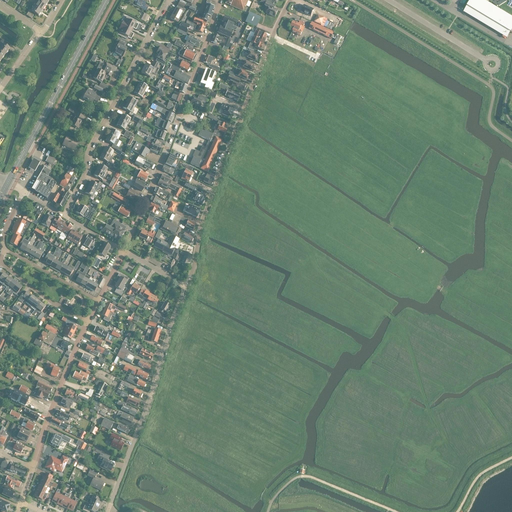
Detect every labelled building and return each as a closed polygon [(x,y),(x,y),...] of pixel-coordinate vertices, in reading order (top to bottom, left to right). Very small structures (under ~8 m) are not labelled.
[(133,1),(132,2),(132,4),(133,5),(134,6),(135,6),(136,5),(146,11),(148,6),(145,5),(147,0),(134,0),(134,1),(133,1)] [(214,8),(209,6),(210,1),(208,0),(206,0),(200,20),(207,22),(208,17),(211,18),(214,8)] [(248,0),(226,0),(225,4),(243,11),(244,7),(245,7),(246,5),(248,6),(249,3),(247,2),(248,0)] [(511,17),(483,0),(470,0),(463,12),(468,15),(506,38),(511,29),(511,17)] [(45,6),(38,1),(35,6),(42,11),(45,6)] [(185,10),(183,8),(185,5),(179,2),(178,6),(177,5),(176,5),(178,6),(176,9),(175,9),(170,19),(177,22),(182,13),(183,13),(185,10)] [(273,5),(267,2),(265,6),(269,8),(266,14),(275,17),(278,11),(272,8),(273,5)] [(304,5),(301,12),(311,16),(314,10),(304,5)] [(35,6),(31,11),(32,12),(35,13),(38,16),(42,11),(35,6)] [(245,22),(256,27),(260,18),(249,13),(245,22)] [(139,31),(142,26),(135,23),(136,21),(127,16),(124,22),(123,21),(121,25),(132,30),(133,28),(139,31)] [(223,23),(221,28),(220,27),(217,33),(225,37),(225,38),(233,41),(235,37),(233,36),(232,39),(229,38),(236,22),(237,22),(238,20),(233,18),(233,20),(224,17),(222,22),(223,23)] [(200,26),(204,28),(206,23),(195,19),(193,23),(200,26)] [(302,25),(303,26),(305,23),(300,21),(299,24),(293,21),(291,26),(294,28),(292,32),(300,35),(302,32),(299,30),(302,25)] [(195,25),(196,25),(194,30),(197,31),(202,33),(204,28),(200,26),(193,23),(191,22),(189,25),(189,26),(191,27),(190,29),(193,30),(195,25)] [(312,22),(309,29),(323,35),(330,39),(333,33),(326,29),(312,22)] [(186,34),(189,27),(181,24),(178,30),(186,34)] [(130,32),(132,30),(121,25),(119,28),(121,29),(118,35),(127,39),(128,38),(131,39),(134,34),(130,32)] [(252,38),(263,43),(267,36),(264,34),(265,32),(257,28),(252,38)] [(214,34),(211,42),(216,44),(217,42),(221,44),(223,38),(214,34)] [(186,36),(184,40),(187,42),(186,44),(190,46),(191,44),(193,45),(197,47),(200,41),(190,36),(189,37),(186,36)] [(114,53),(122,57),(126,49),(123,47),(126,41),(119,38),(116,43),(118,44),(114,53)] [(252,38),(248,48),(254,51),(255,47),(260,50),(263,43),(252,38)] [(3,44),(0,48),(0,49),(6,53),(9,48),(7,47),(9,44),(2,39),(0,42),(3,44)] [(186,59),(191,62),(195,53),(192,51),(192,50),(190,49),(191,48),(176,40),(174,44),(181,48),(178,54),(187,59),(186,59)] [(164,66),(165,62),(163,61),(168,52),(159,48),(156,53),(159,54),(157,58),(158,59),(157,62),(164,66)] [(248,48),(245,53),(248,55),(247,58),(255,62),(256,60),(257,60),(258,57),(258,56),(252,53),(253,51),(248,48)] [(206,55),(203,62),(207,64),(207,65),(209,66),(209,67),(212,69),(218,71),(219,68),(210,64),(211,60),(213,61),(214,58),(210,57),(206,55)] [(240,57),(239,60),(241,61),(240,62),(244,64),(243,67),(251,71),(252,69),(253,69),(254,67),(253,66),(254,66),(245,62),(246,60),(240,57)] [(178,59),(178,60),(179,60),(178,62),(181,63),(179,67),(187,71),(187,70),(188,70),(189,69),(188,68),(190,65),(186,63),(186,62),(178,59)] [(159,64),(154,61),(150,67),(145,65),(141,73),(150,77),(152,73),(156,75),(159,69),(157,68),(159,64)] [(106,64),(105,66),(100,63),(96,70),(97,70),(93,79),(101,83),(104,77),(105,78),(107,75),(110,77),(113,72),(114,72),(116,69),(106,64)] [(230,71),(228,75),(229,75),(230,75),(234,77),(235,75),(247,80),(247,79),(248,79),(249,77),(248,76),(249,75),(241,71),(241,70),(237,68),(235,73),(230,71)] [(168,75),(188,84),(189,82),(189,80),(182,76),(183,75),(170,69),(168,75)] [(214,81),(218,71),(212,69),(211,71),(205,69),(203,76),(198,75),(195,82),(200,84),(205,86),(204,88),(211,91),(214,81)] [(230,75),(227,81),(233,83),(232,86),(243,91),(245,85),(239,83),(240,80),(234,77),(230,75)] [(144,92),(147,87),(139,82),(136,88),(144,92)] [(179,90),(179,92),(184,93),(187,86),(177,83),(175,88),(179,90)] [(141,98),(144,92),(136,88),(133,93),(141,98)] [(83,98),(92,103),(94,100),(98,102),(102,94),(96,91),(95,93),(88,89),(83,98)] [(226,97),(229,98),(228,99),(233,101),(233,100),(237,101),(240,95),(232,92),(228,90),(225,96),(226,97)] [(170,96),(169,99),(178,103),(181,95),(174,93),(173,97),(170,96)] [(193,96),(190,103),(200,107),(202,101),(205,102),(207,98),(201,96),(200,99),(193,96)] [(125,103),(133,107),(136,102),(128,97),(125,103)] [(153,104),(159,107),(164,110),(166,106),(155,100),(153,104)] [(166,108),(168,109),(170,110),(170,111),(174,112),(177,105),(173,104),(173,103),(170,102),(169,101),(168,104),(166,108)] [(215,104),(211,102),(207,112),(211,114),(215,104)] [(133,107),(125,103),(122,108),(130,113),(133,114),(135,108),(133,107)] [(221,116),(224,117),(225,115),(230,118),(234,108),(226,105),(222,104),(220,109),(223,111),(221,116)] [(71,124),(78,128),(83,119),(84,119),(86,116),(83,114),(84,112),(71,105),(68,111),(72,113),(76,115),(74,118),(71,116),(68,122),(71,124)] [(169,112),(166,111),(164,114),(164,115),(167,116),(166,117),(165,120),(171,122),(174,115),(168,112),(169,112)] [(119,120),(127,125),(128,125),(130,126),(131,123),(129,122),(131,119),(122,115),(121,116),(120,116),(118,120),(119,120)] [(156,123),(155,123),(155,124),(156,124),(155,126),(158,127),(158,128),(167,131),(170,124),(164,122),(161,120),(158,119),(156,123)] [(119,120),(116,126),(125,130),(127,125),(119,120)] [(218,122),(216,125),(214,129),(212,134),(216,136),(218,131),(225,134),(225,133),(226,134),(227,131),(226,130),(227,129),(225,129),(226,127),(225,126),(225,125),(218,122)] [(218,131),(216,136),(212,134),(201,129),(199,132),(198,136),(208,141),(206,144),(206,146),(205,147),(202,146),(199,152),(195,150),(193,154),(192,156),(193,157),(190,164),(207,172),(210,167),(209,167),(219,144),(221,141),(225,134),(218,131)] [(108,135),(116,140),(119,134),(111,130),(108,135)] [(166,133),(158,130),(155,137),(163,141),(166,133)] [(66,133),(62,140),(65,142),(64,145),(73,150),(77,142),(73,140),(74,137),(70,135),(67,133),(66,133)] [(133,138),(130,136),(125,134),(123,136),(130,140),(127,145),(129,146),(133,138)] [(119,141),(116,140),(108,135),(105,141),(112,144),(116,146),(119,141)] [(151,149),(150,151),(157,154),(158,152),(161,147),(158,146),(159,145),(158,144),(159,142),(148,137),(146,141),(152,143),(150,148),(151,149)] [(134,141),(129,150),(144,158),(146,154),(148,155),(150,151),(134,141)] [(116,150),(121,153),(125,154),(126,152),(123,150),(118,147),(116,146),(112,144),(111,147),(116,150)] [(102,153),(110,157),(113,152),(105,147),(102,153)] [(113,158),(110,157),(102,153),(99,158),(107,163),(106,165),(110,167),(112,168),(113,166),(110,164),(113,158)] [(175,168),(178,161),(175,159),(176,157),(169,154),(168,156),(165,164),(175,169),(175,168)] [(53,166),(53,165),(55,166),(58,160),(56,160),(57,159),(50,155),(46,162),(50,164),(53,166)] [(154,164),(146,160),(139,156),(135,164),(139,166),(140,164),(144,166),(144,167),(148,169),(148,168),(151,169),(154,164)] [(39,163),(33,160),(28,169),(34,173),(39,163)] [(193,168),(182,163),(179,162),(179,161),(178,161),(175,168),(180,170),(181,167),(185,170),(181,179),(188,183),(193,173),(191,172),(193,168)] [(99,165),(96,170),(105,175),(106,176),(108,173),(106,172),(108,169),(99,165)] [(164,166),(161,171),(168,173),(171,175),(174,170),(170,168),(164,166)] [(47,198),(56,184),(49,180),(50,178),(48,177),(51,169),(48,167),(47,169),(44,167),(41,173),(31,189),(47,198)] [(66,173),(71,176),(75,170),(70,167),(66,173)] [(138,175),(137,177),(144,181),(145,180),(146,181),(147,179),(146,178),(148,176),(144,174),(145,173),(141,171),(138,170),(136,168),(134,171),(137,172),(136,172),(137,173),(137,174),(138,175)] [(106,176),(105,175),(96,170),(93,176),(102,180),(103,177),(105,178),(106,176)] [(210,186),(214,179),(212,178),(213,175),(208,172),(206,176),(203,174),(201,177),(204,178),(202,182),(210,186)] [(66,174),(59,185),(62,187),(65,188),(66,186),(71,177),(66,174)] [(176,187),(180,190),(182,187),(171,182),(172,179),(163,174),(160,180),(176,187)] [(135,183),(133,187),(142,192),(145,187),(144,187),(143,186),(145,182),(144,182),(144,181),(137,177),(137,178),(134,183),(135,183)] [(160,180),(158,185),(167,189),(168,188),(173,190),(175,191),(173,195),(177,197),(180,192),(181,190),(180,190),(176,187),(160,180)] [(91,182),(88,186),(89,186),(88,188),(96,192),(99,193),(100,191),(99,191),(97,190),(99,186),(100,187),(102,185),(101,184),(95,181),(94,184),(91,182)] [(194,194),(197,188),(185,182),(182,188),(194,194)] [(55,193),(51,200),(56,203),(62,193),(63,190),(61,188),(57,195),(55,193)] [(94,194),(96,192),(88,188),(88,189),(87,189),(85,193),(88,195),(87,197),(93,201),(94,198),(96,195),(94,194)] [(156,188),(153,194),(159,196),(160,194),(166,197),(167,193),(156,188)] [(130,189),(126,196),(135,201),(139,195),(130,189)] [(61,198),(57,204),(62,207),(66,201),(69,195),(64,192),(61,198)] [(200,207),(206,197),(197,192),(191,203),(200,207)] [(157,200),(158,198),(152,196),(150,202),(159,206),(160,206),(162,202),(157,200)] [(124,205),(127,200),(121,197),(118,201),(124,205)] [(84,217),(90,221),(95,212),(99,204),(93,201),(92,204),(95,205),(92,210),(88,207),(87,209),(80,205),(78,209),(76,212),(76,213),(83,217),(84,217)] [(171,201),(167,210),(173,212),(175,206),(176,204),(175,203),(171,201)] [(40,214),(36,221),(39,222),(43,215),(41,214),(44,207),(37,203),(33,210),(40,214)] [(116,206),(113,212),(117,214),(118,212),(127,217),(128,217),(129,215),(129,214),(129,213),(128,213),(130,210),(128,209),(128,208),(125,206),(124,207),(119,204),(118,207),(116,206)] [(157,212),(158,208),(160,209),(159,210),(163,212),(164,209),(151,204),(149,208),(148,211),(150,212),(148,216),(149,216),(154,218),(155,215),(155,214),(156,211),(157,212)] [(199,210),(189,205),(185,212),(196,217),(196,216),(197,217),(199,213),(198,213),(199,210)] [(48,228),(54,217),(50,215),(50,217),(45,215),(41,224),(48,228)] [(193,230),(196,223),(181,217),(175,215),(171,223),(176,226),(179,220),(181,220),(184,221),(183,225),(186,226),(185,227),(193,230)] [(56,217),(51,226),(56,229),(61,220),(60,220),(60,219),(56,217)] [(13,229),(11,233),(14,234),(19,237),(19,236),(20,235),(22,236),(26,228),(27,229),(29,223),(26,222),(18,218),(16,222),(15,222),(12,229),(13,229)] [(61,220),(56,229),(61,232),(66,224),(61,220)] [(101,231),(119,241),(125,231),(125,230),(126,228),(121,225),(113,220),(112,223),(109,228),(104,225),(101,231)] [(163,220),(163,221),(162,223),(162,224),(160,229),(177,237),(181,228),(176,226),(171,223),(163,220)] [(68,224),(66,224),(61,232),(67,235),(71,228),(72,226),(68,224)] [(67,238),(72,241),(77,233),(72,229),(67,238)] [(34,230),(33,233),(42,238),(44,236),(34,230)] [(146,240),(145,241),(150,243),(154,235),(150,232),(149,234),(142,230),(139,237),(140,237),(139,238),(142,239),(146,240)] [(77,233),(72,241),(77,245),(83,236),(77,233)] [(184,233),(181,239),(190,243),(193,238),(184,233)] [(14,234),(10,243),(17,246),(21,237),(19,236),(19,237),(14,234)] [(95,239),(88,235),(82,244),(81,247),(84,249),(86,246),(92,250),(94,247),(91,246),(95,239)] [(33,236),(32,238),(30,242),(28,245),(28,244),(24,251),(26,252),(25,253),(29,255),(29,254),(33,246),(32,245),(35,241),(34,241),(36,237),(33,236)] [(171,236),(167,244),(157,239),(154,247),(163,251),(163,252),(167,254),(167,253),(171,255),(179,240),(171,236)] [(34,256),(41,244),(41,242),(42,243),(43,240),(40,239),(38,242),(39,242),(36,248),(33,246),(29,254),(30,255),(29,256),(33,258),(34,256)] [(28,241),(25,240),(20,249),(24,251),(28,244),(26,243),(28,241)] [(44,244),(42,243),(41,242),(41,244),(34,256),(38,259),(45,248),(43,247),(44,244)] [(110,247),(104,243),(98,253),(105,257),(110,247)] [(82,259),(84,255),(78,251),(78,252),(75,250),(73,254),(75,256),(76,255),(82,259)] [(48,253),(44,261),(46,262),(45,263),(50,266),(54,259),(58,253),(55,252),(53,256),(48,253)] [(54,259),(50,266),(52,267),(51,268),(54,270),(59,262),(57,261),(60,254),(58,253),(54,259)] [(185,254),(184,256),(182,262),(181,262),(183,263),(182,264),(183,266),(184,267),(186,266),(186,265),(188,265),(191,257),(185,254)] [(92,263),(97,266),(102,257),(97,255),(92,263)] [(64,265),(60,271),(65,274),(68,267),(69,267),(67,266),(69,263),(68,263),(71,257),(69,256),(66,260),(64,265)] [(59,262),(54,270),(59,273),(60,271),(64,265),(66,260),(64,259),(61,263),(59,262)] [(68,267),(65,274),(69,277),(73,270),(72,269),(73,267),(70,265),(69,267),(68,267)] [(83,273),(78,271),(73,279),(75,279),(74,280),(80,284),(84,277),(85,275),(89,268),(87,267),(83,273)] [(95,272),(92,276),(94,277),(92,281),(89,280),(85,286),(90,289),(94,282),(95,280),(98,274),(95,272)] [(114,292),(122,297),(127,289),(125,287),(126,286),(125,286),(127,281),(128,279),(119,274),(115,282),(117,283),(115,287),(117,288),(114,292)] [(89,280),(90,278),(85,275),(84,277),(80,284),(82,285),(85,287),(85,286),(89,280)] [(6,287),(8,286),(12,280),(12,279),(10,277),(10,278),(8,276),(3,282),(2,284),(6,287)] [(98,287),(100,288),(105,280),(101,278),(99,282),(95,280),(94,282),(90,289),(95,292),(98,287)] [(8,294),(17,283),(12,280),(8,286),(6,287),(5,289),(6,291),(5,292),(8,294)] [(22,291),(20,289),(22,287),(17,283),(8,294),(8,295),(10,296),(13,293),(18,296),(22,291)] [(130,296),(130,295),(132,296),(134,292),(136,294),(140,287),(134,283),(131,289),(130,288),(127,294),(130,296)] [(147,290),(145,292),(141,290),(138,295),(143,297),(148,300),(151,295),(149,294),(150,292),(147,290)] [(24,291),(18,299),(22,303),(23,302),(25,299),(27,301),(32,295),(27,292),(26,293),(24,291)] [(27,301),(25,303),(30,307),(32,305),(36,299),(32,295),(27,301)] [(155,301),(157,298),(151,295),(148,300),(147,303),(144,308),(146,310),(149,304),(154,307),(157,302),(155,301)] [(32,305),(30,307),(35,310),(36,308),(41,302),(36,299),(32,305)] [(32,314),(30,316),(32,317),(34,315),(35,315),(39,310),(41,312),(46,306),(41,302),(36,308),(35,310),(32,313),(32,314)] [(115,314),(117,311),(114,310),(116,307),(112,305),(107,303),(104,309),(115,314)] [(159,311),(161,313),(165,315),(166,312),(167,312),(171,306),(165,303),(161,309),(160,309),(159,311)] [(114,317),(115,314),(104,309),(102,315),(105,317),(103,320),(108,323),(112,316),(114,317)] [(56,330),(49,326),(47,324),(45,328),(54,334),(56,330)] [(67,326),(65,329),(74,333),(77,327),(70,324),(69,327),(67,326)] [(104,330),(96,326),(94,331),(98,333),(98,334),(101,335),(106,338),(108,332),(103,330),(104,330)] [(148,330),(147,333),(159,337),(161,331),(155,329),(152,328),(151,331),(148,330)] [(71,339),(74,333),(65,329),(63,332),(66,333),(64,336),(71,339)] [(39,339),(37,338),(34,344),(41,347),(44,342),(56,349),(59,344),(62,346),(60,348),(64,349),(68,351),(69,349),(71,347),(70,347),(70,346),(67,344),(67,343),(56,337),(57,336),(49,331),(48,333),(43,331),(39,339)] [(147,333),(146,336),(149,337),(148,340),(151,341),(157,343),(159,337),(147,333)] [(92,335),(90,340),(94,342),(94,343),(98,345),(100,346),(103,347),(105,343),(103,342),(104,342),(103,341),(99,339),(92,335)] [(124,341),(121,347),(124,349),(131,353),(133,349),(126,346),(127,343),(124,341)] [(93,351),(95,348),(88,344),(87,347),(86,347),(86,348),(86,349),(90,351),(89,352),(92,353),(97,356),(99,353),(93,351)] [(144,357),(151,360),(154,355),(142,349),(143,347),(139,345),(137,348),(138,349),(136,353),(139,355),(144,357)] [(109,351),(104,349),(98,346),(96,351),(102,354),(107,356),(109,351)] [(124,349),(121,347),(117,356),(131,364),(135,355),(131,353),(124,349)] [(92,363),(93,361),(91,360),(92,358),(91,358),(92,357),(84,353),(82,358),(90,362),(92,363)] [(144,362),(140,360),(136,366),(139,367),(139,366),(141,367),(144,369),(144,368),(149,370),(151,365),(144,361),(144,362)] [(86,370),(87,371),(89,366),(80,362),(78,367),(86,371),(86,370)] [(48,363),(47,366),(50,368),(53,369),(51,375),(57,378),(58,375),(59,374),(60,373),(59,372),(60,369),(57,368),(58,367),(57,366),(55,366),(52,365),(48,363)] [(135,375),(137,370),(126,365),(123,370),(135,376),(135,375)] [(35,369),(34,372),(40,375),(42,372),(38,371),(40,368),(36,366),(35,369)] [(141,371),(138,370),(136,375),(138,377),(142,378),(146,379),(148,374),(141,371)] [(76,372),(73,377),(81,381),(82,379),(86,380),(88,375),(81,371),(80,374),(76,372)] [(129,375),(128,377),(127,381),(133,384),(134,384),(136,385),(139,387),(140,386),(144,388),(146,383),(139,380),(139,381),(137,380),(136,381),(133,379),(134,377),(129,375)] [(31,382),(37,385),(36,386),(44,389),(50,392),(53,387),(44,383),(39,381),(39,382),(33,379),(31,382)] [(122,381),(120,384),(118,389),(120,390),(123,385),(128,388),(130,385),(122,381)] [(101,382),(100,384),(95,393),(101,397),(107,385),(101,382)] [(36,387),(34,390),(37,392),(39,392),(37,396),(42,399),(43,398),(45,397),(48,399),(50,393),(41,388),(39,391),(38,390),(39,388),(36,387)] [(11,389),(8,396),(11,398),(11,399),(25,406),(30,397),(15,390),(15,391),(11,389)] [(75,393),(67,389),(65,395),(70,397),(69,399),(77,402),(79,398),(75,396),(76,395),(75,394),(75,393)] [(131,389),(129,393),(132,394),(139,398),(140,397),(141,398),(143,394),(141,393),(142,393),(135,389),(134,390),(131,389)] [(132,398),(129,396),(126,401),(129,403),(138,407),(140,402),(132,398)] [(72,402),(63,397),(61,403),(64,405),(63,406),(69,409),(70,406),(72,407),(73,403),(72,403),(72,402)] [(126,412),(135,416),(137,411),(129,407),(125,405),(124,407),(122,407),(121,409),(126,412)] [(35,413),(26,408),(25,411),(31,414),(29,417),(37,421),(38,421),(39,419),(38,418),(39,416),(35,414),(35,413)] [(58,411),(55,415),(68,421),(70,416),(74,418),(75,415),(70,413),(68,416),(58,411)] [(119,420),(131,426),(131,425),(132,425),(133,424),(133,423),(133,422),(133,421),(128,418),(129,416),(123,413),(122,414),(119,413),(117,417),(120,418),(119,420)] [(101,426),(110,430),(113,422),(112,422),(112,419),(108,417),(107,419),(104,418),(101,426)] [(23,422),(21,425),(32,431),(32,430),(33,430),(34,428),(33,428),(35,424),(28,421),(29,420),(25,418),(24,421),(23,421),(22,422),(23,422)] [(60,421),(53,418),(50,422),(66,430),(69,424),(61,420),(60,421)] [(119,424),(117,429),(128,434),(130,429),(119,424)] [(22,430),(23,428),(19,426),(16,431),(17,432),(14,438),(17,439),(18,437),(27,442),(28,440),(29,440),(30,437),(29,437),(30,435),(22,430)] [(61,437),(54,434),(49,444),(58,449),(58,448),(62,440),(68,443),(70,440),(62,435),(61,437)] [(113,441),(111,446),(120,450),(123,443),(120,441),(121,438),(112,434),(110,440),(113,441)] [(20,446),(21,443),(17,441),(16,444),(13,442),(10,447),(13,449),(13,450),(21,454),(23,448),(20,446)] [(100,456),(97,460),(102,463),(100,467),(106,470),(107,469),(111,471),(114,464),(107,462),(110,456),(101,452),(100,456)] [(51,457),(49,460),(51,461),(47,468),(54,472),(55,469),(62,472),(68,460),(63,457),(60,462),(51,457)] [(0,466),(1,467),(0,469),(4,472),(9,461),(4,459),(0,466)] [(20,467),(16,466),(14,465),(9,463),(7,471),(16,474),(17,471),(18,472),(21,473),(20,475),(24,477),(27,470),(20,467)] [(95,478),(97,474),(90,471),(87,476),(93,479),(90,485),(101,491),(105,482),(95,478)] [(40,481),(51,486),(52,485),(49,483),(51,480),(53,477),(45,473),(44,477),(43,476),(40,481)] [(11,488),(13,489),(14,485),(19,487),(21,483),(7,476),(5,481),(6,481),(4,485),(6,486),(11,488)] [(51,486),(40,481),(38,486),(46,490),(47,487),(50,488),(51,486)] [(4,490),(2,494),(12,499),(13,497),(13,496),(14,496),(15,496),(16,495),(16,494),(15,493),(6,488),(7,487),(3,485),(1,488),(2,488),(4,490)] [(38,486),(36,491),(46,496),(47,494),(45,493),(46,490),(38,486)] [(56,492),(51,501),(57,504),(61,495),(58,493),(59,490),(57,489),(56,492)] [(45,498),(46,496),(36,491),(33,496),(41,500),(43,497),(45,498)] [(64,496),(61,495),(57,504),(62,506),(68,494),(66,493),(64,496)] [(70,495),(68,494),(62,506),(67,509),(71,500),(68,498),(70,495)] [(87,503),(89,504),(99,509),(101,503),(98,502),(100,499),(90,494),(88,499),(87,503)] [(74,501),(71,500),(67,509),(72,511),(77,502),(78,499),(76,498),(74,501)] [(0,510),(1,511),(2,510),(6,511),(9,505),(1,501),(1,500),(0,499),(0,510)]
